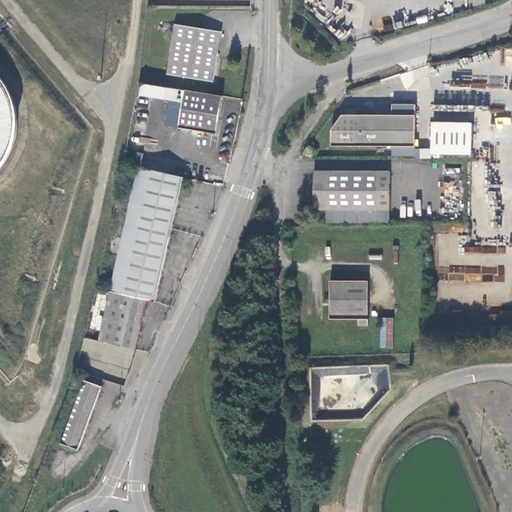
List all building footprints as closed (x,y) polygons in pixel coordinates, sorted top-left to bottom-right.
[(250,9),(250,0),(151,0),(151,6),(250,9)] [(213,82),(222,32),(177,25),(168,75),(213,82)] [(8,91),(0,79),(0,78),(0,164),(4,160),(10,148),(14,134),(15,119),(13,105),(8,91)] [(216,135),(223,97),(184,90),(177,128),(216,135)] [(391,147),(413,147),(414,105),(390,105),(390,116),(341,116),(330,132),(330,147),(391,147)] [(466,106),(452,106),(452,121),(466,122),(466,106)] [(308,146),(302,154),(309,159),(315,152),(308,146)] [(413,147),(391,147),(391,156),(414,156),(414,160),(430,160),(430,149),(413,149),(413,147)] [(135,153),(132,167),(138,168),(141,154),(135,153)] [(138,168),(126,218),(171,229),(182,178),(138,168)] [(389,172),(375,172),(314,172),(314,210),(327,210),(327,223),(386,223),(386,209),(389,209),(389,172)] [(126,218),(121,243),(165,253),(171,229),(126,218)] [(154,303),(165,253),(121,243),(109,293),(149,302),(154,303)] [(369,318),(369,281),(331,281),(331,319),(358,319),(358,326),(369,326),(369,318)] [(109,293),(98,343),(135,351),(136,352),(149,302),(109,293)] [(391,348),(394,318),(381,317),(379,347),(391,348)] [(130,371),(135,351),(98,343),(93,341),(89,361),(130,371)] [(79,451),(103,387),(84,381),(60,444),(79,451)]
